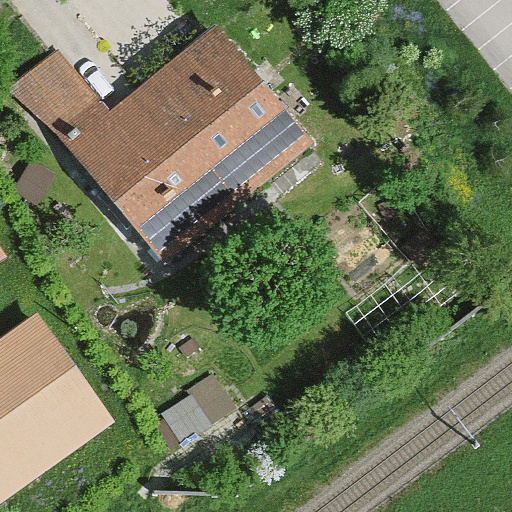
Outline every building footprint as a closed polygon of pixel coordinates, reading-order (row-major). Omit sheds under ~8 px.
[(214,38),(107,120),(66,154),(157,268),(304,153),(214,38)] [(107,120),(54,57),(13,91),(66,154),(107,120)] [(31,166),(15,195),(39,209),(55,180),(31,166)] [(421,234),(401,250),(417,269),(436,253),(421,234)] [(37,323),(0,348),(0,511),(7,511),(116,438),(37,323)] [(182,331),(169,343),(178,352),(190,339),(182,331)] [(190,401),(161,419),(183,453),(213,434),(210,428),(233,413),(210,377),(185,393),(190,401)]
